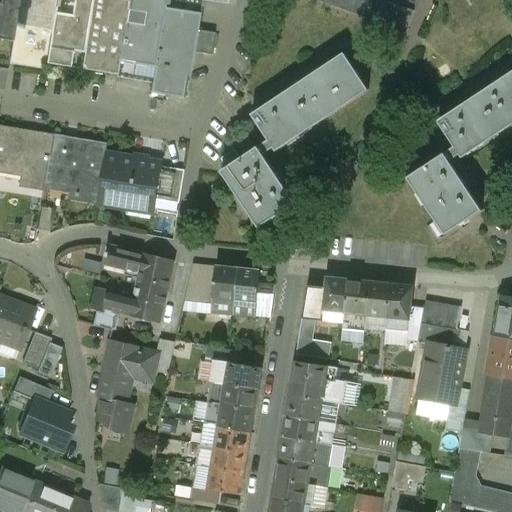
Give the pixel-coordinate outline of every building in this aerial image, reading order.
[(18,0),(0,0),(0,40),(12,43),(14,32),(18,0)] [(55,0),(18,0),(14,32),(15,32),(19,33),(14,65),(44,70),(45,65),(55,0)] [(91,0),(55,0),(45,65),(81,70),(91,0)] [(128,0),(91,0),(81,70),(116,76),(128,0)] [(164,0),(128,0),(116,76),(116,79),(151,84),(164,0)] [(201,1),(191,0),(164,0),(151,84),(150,93),(185,99),(192,54),(196,32),(201,1)] [(414,12),(380,0),(310,0),(406,34),(414,12)] [(214,34),(196,32),(192,54),(211,57),(214,34)] [(345,55),(254,115),(270,139),(275,147),(279,152),(370,92),(345,55)] [(511,73),(440,122),(461,154),(464,159),(511,127),(511,73)] [(52,138),(0,129),(0,170),(24,174),(23,184),(44,187),(45,184),(52,138)] [(107,147),(52,138),(45,184),(77,189),(75,198),(98,202),(106,154),(107,147)] [(295,204),(263,155),(275,147),(270,139),(221,172),(258,228),(295,204)] [(456,146),(407,180),(446,235),(482,211),(450,163),(461,154),(456,146)] [(162,163),(106,154),(99,196),(155,205),(162,163)] [(185,171),(170,169),(164,202),(179,205),(185,171)] [(52,210),(41,208),(37,231),(49,233),(52,210)] [(144,256),(110,247),(108,254),(107,254),(106,258),(107,258),(106,265),(140,273),(144,256)] [(174,262),(144,255),(144,256),(140,273),(137,285),(167,293),(174,262)] [(216,267),(193,265),(185,301),(213,306),(213,301),(216,267)] [(239,269),(216,267),(213,301),(236,303),(239,269)] [(261,272),(239,269),(236,303),(258,305),(260,285),(261,272)] [(349,280),(327,278),(325,291),(324,311),(346,314),(349,280)] [(370,283),(349,280),(346,314),(367,316),(370,283)] [(391,285),(370,283),(367,316),(388,318),(391,285)] [(167,293),(137,285),(134,298),(130,316),(160,323),(167,293)] [(276,286),(260,285),(258,305),(257,317),(271,318),(276,286)] [(413,287),(391,285),(388,318),(410,320),(411,307),(413,287)] [(325,291),(308,290),(303,319),(317,321),(344,325),(346,314),(324,311),(325,291)] [(134,298),(109,292),(105,310),(130,316),(134,298)] [(31,309),(0,296),(0,343),(16,350),(25,331),(22,330),(31,309)] [(511,299),(503,299),(499,323),(494,323),(491,338),(495,338),(511,340),(511,299)] [(236,303),(213,301),(213,306),(212,313),(235,315),(236,303)] [(473,310),(426,301),(424,309),(422,324),(460,331),(468,332),(473,310)] [(258,305),(236,303),(235,315),(235,316),(257,318),(257,317),(258,305)] [(424,309),(411,307),(410,320),(408,333),(407,333),(406,341),(418,343),(422,324),(424,309)] [(410,320),(388,318),(387,331),(407,333),(408,333),(410,320)] [(317,321),(303,319),(297,355),(329,361),(332,344),(313,341),(317,321)] [(460,331),(422,324),(418,343),(430,345),(430,344),(451,348),(454,336),(459,337),(460,331)] [(51,340),(34,333),(22,363),(39,370),(49,344),(51,340)] [(511,340),(495,338),(489,376),(511,379),(511,340)] [(160,354),(110,342),(97,397),(102,398),(128,404),(134,379),(154,383),(160,354)] [(61,349),(49,344),(39,370),(37,374),(49,379),(61,349)] [(451,348),(430,344),(430,345),(420,399),(450,405),(455,406),(459,389),(466,350),(451,348)] [(243,352),(209,346),(206,363),(215,365),(229,367),(230,364),(241,365),(243,352)] [(328,367),(296,362),(290,396),(322,401),(328,367)] [(241,365),(230,364),(229,367),(226,385),(258,391),(262,369),(241,365)] [(229,367),(215,365),(212,383),(226,385),(229,367)] [(338,369),(328,367),(322,401),(343,405),(346,383),(336,381),(338,369)] [(511,431),(511,379),(489,376),(481,431),(480,435),(487,436),(511,440),(511,431)] [(393,412),(412,412),(413,378),(394,377),(393,412)] [(52,392),(19,378),(13,392),(35,401),(35,400),(47,405),(52,392)] [(258,391),(226,385),(223,406),(255,412),(258,391)] [(459,389),(455,406),(450,405),(446,430),(463,433),(464,428),(470,391),(459,389)] [(322,401),(290,396),(286,417),(319,422),(322,401)] [(128,404),(102,398),(97,421),(108,423),(112,429),(127,433),(132,410),(128,404)] [(47,405),(35,400),(35,401),(29,415),(27,414),(24,415),(19,428),(20,431),(22,432),(21,435),(61,452),(69,433),(67,426),(64,425),(68,414),(47,405)] [(255,412),(223,406),(219,427),(251,432),(255,412)] [(319,422),(286,417),(283,438),(315,443),(317,432),(319,422)] [(251,432),(219,427),(216,448),(248,453),(251,432)] [(481,431),(464,428),(463,433),(460,450),(481,453),(484,454),(487,436),(480,435),(481,431)] [(334,435),(317,432),(315,443),(331,446),(334,435)] [(315,443),(283,438),(279,459),(312,464),(315,443)] [(248,453),(216,448),(212,469),(244,474),(248,453)] [(511,511),(511,493),(482,487),(477,476),(481,453),(460,450),(459,450),(449,503),(490,511),(511,511)] [(312,464),(279,459),(276,480),(308,485),(312,464)] [(426,468),(397,462),(392,488),(408,491),(410,482),(423,484),(426,468)] [(244,474),(212,469),(209,491),(241,496),(244,474)] [(26,511),(37,485),(0,470),(0,510),(4,511),(26,511)] [(308,485),(276,480),(272,501),(290,504),(288,511),(309,511),(310,507),(324,509),(327,488),(308,485)] [(69,511),(75,501),(37,485),(26,511),(69,511)] [(117,511),(121,489),(98,485),(102,510),(112,511),(117,511)] [(136,511),(141,492),(121,489),(117,511),(136,511)] [(381,511),(384,501),(357,496),(354,511),(381,511)] [(86,511),(89,506),(75,501),(69,511),(86,511)] [(288,511),(290,504),(272,501),(270,511),(288,511)]
